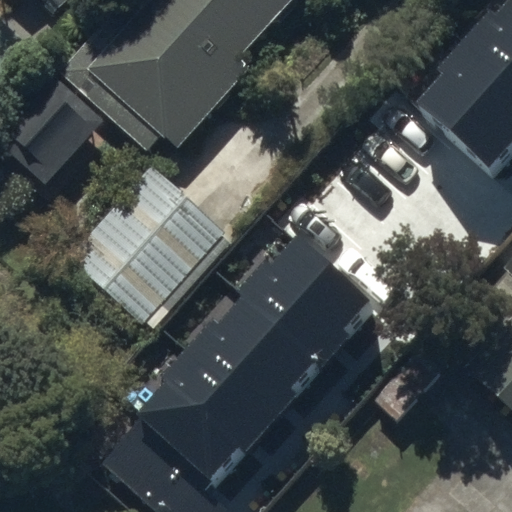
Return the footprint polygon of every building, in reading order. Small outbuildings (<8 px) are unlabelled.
[(11,0),(30,16),(44,0),(11,0)] [(137,0),(61,87),(151,166),(163,152),(179,166),(250,84),(245,79),(313,0),(137,0)] [(511,0),(507,0),(412,107),(492,178),(511,154),(511,0)] [(0,115),(42,73),(0,32),(0,115)] [(0,181),(0,219),(2,221),(21,201),(0,181)] [(77,278),(150,345),(233,256),(159,188),(77,278)] [(225,511),(208,495),(374,311),(297,237),(101,463),(155,511),(225,511)] [(511,282),(488,310),(511,331),(461,389),(511,434),(511,282)]
